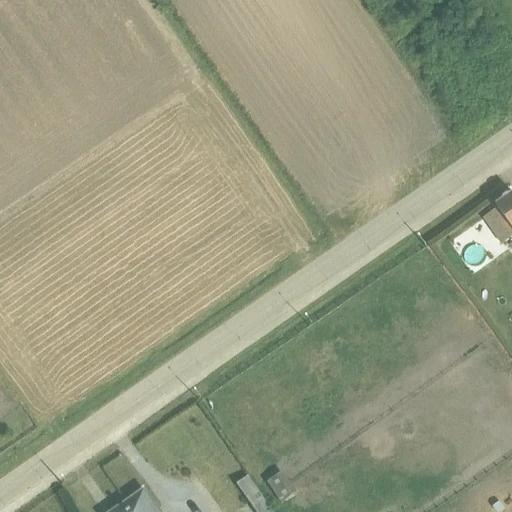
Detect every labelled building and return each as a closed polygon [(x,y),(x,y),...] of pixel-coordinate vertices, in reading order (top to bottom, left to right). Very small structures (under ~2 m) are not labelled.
[(511,197),(498,208),(511,226),(511,197)] [(511,238),(511,226),(498,208),(483,219),(501,245),(511,238)] [(267,502),(285,494),(276,472),(258,480),(267,502)] [(271,511),(247,477),(236,485),(254,511),(271,511)] [(157,511),(143,491),(112,511),(157,511)]
